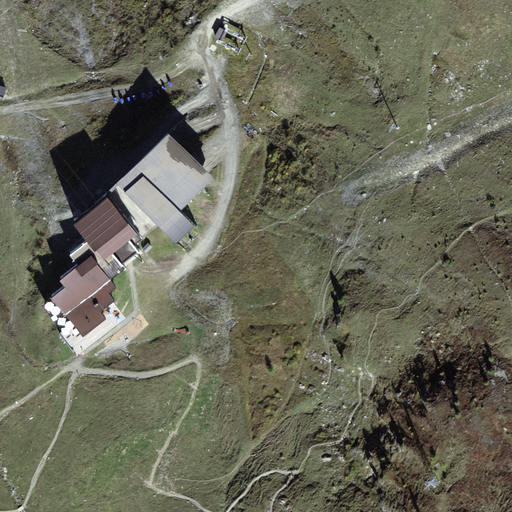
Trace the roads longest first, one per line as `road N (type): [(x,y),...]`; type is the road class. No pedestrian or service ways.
road 1 (track): [(207,54),(230,142),(226,197),(205,244),(173,277)]
road 2 (track): [(0,109),(157,83),(207,54)]
